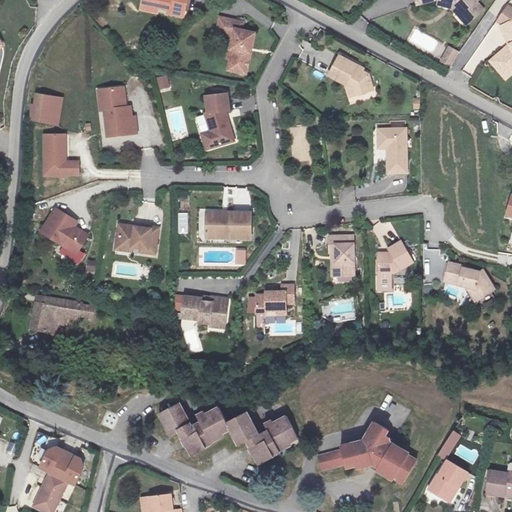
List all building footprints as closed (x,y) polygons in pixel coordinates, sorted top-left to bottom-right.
[(144,0),(144,3),(140,2),(140,20),(169,20),(169,3),(159,2),(158,0),(144,0)] [(405,0),(407,4),(420,0),(433,0),(439,3),(440,1),(446,4),(450,16),(441,19),(444,29),(466,23),(463,12),(468,11),(464,0),(405,0)] [(221,33),(220,42),(226,43),(225,57),(221,56),(220,67),(242,69),(247,25),(236,24),(237,17),(211,13),(209,31),(221,33)] [(511,22),(492,33),(501,51),(478,62),(486,77),(506,67),(507,70),(511,73),(511,22)] [(226,43),(220,42),(218,56),(221,56),(225,57),(226,43)] [(451,67),(460,51),(449,45),(440,60),(451,67)] [(346,87),(350,86),(357,86),(358,100),(377,100),(376,78),(362,70),(364,66),(339,52),(325,75),(346,87)] [(506,67),(486,77),(487,80),(507,70),(506,67)] [(157,77),(161,90),(171,87),(167,74),(157,77)] [(114,86),(97,89),(98,99),(94,99),(96,110),(99,109),(103,135),(132,131),(130,115),(126,115),(125,105),(121,106),(116,106),(116,103),(116,101),(114,86)] [(31,104),(27,104),(26,118),(55,122),(58,95),(32,92),(31,104)] [(222,112),(220,93),(196,94),(196,112),(192,112),(194,145),(218,144),(217,123),(214,124),(213,112),(222,112)] [(402,122),(373,123),(373,144),(382,144),(384,168),(403,167),(402,122)] [(58,131),(40,131),(40,145),(34,145),(35,172),(77,172),(77,159),(63,158),(58,155),(58,131)] [(201,226),(201,206),(201,203),(193,203),(194,238),(246,236),(246,231),(214,232),(214,226),(201,226)] [(214,206),(201,206),(201,226),(214,226),(214,232),(246,231),(246,205),(225,206),(225,210),(214,210),(214,206)] [(84,234),(73,228),(72,230),(68,227),(69,225),(70,224),(62,219),(63,214),(50,207),(36,231),(73,252),(84,234)] [(72,220),(63,214),(62,219),(70,224),(72,220)] [(129,225),(113,224),(111,243),(128,245),(128,243),(137,244),(136,248),(151,250),(154,223),(139,222),(138,224),(129,223),(129,225)] [(347,276),(345,233),(317,233),(319,254),(325,255),(326,277),(347,276)] [(386,249),(369,252),(372,290),(392,289),(390,272),(408,261),(395,237),(383,244),(386,249)] [(236,249),(236,264),(246,264),(247,249),(236,249)] [(96,271),(97,262),(89,261),(87,270),(96,271)] [(450,263),(446,282),(468,287),(473,293),(478,289),(485,297),(497,287),(484,270),(481,272),(464,268),(465,266),(450,263)] [(260,290),(251,290),(251,309),(261,308),(261,306),(271,305),(281,305),(281,299),(289,299),(289,280),(276,281),(276,287),(260,287),(260,290)] [(478,289),(473,293),(476,301),(485,297),(478,289)] [(189,291),(173,312),(188,323),(186,325),(195,331),(197,328),(209,337),(212,334),(218,324),(214,322),(221,312),(213,306),(210,310),(202,303),(203,301),(189,291)] [(204,300),(203,301),(202,303),(210,310),(213,306),(204,300)] [(49,306),(34,303),(30,329),(46,331),(46,329),(73,333),(74,321),(76,310),(49,306)] [(86,311),(76,310),(74,321),(84,322),(86,311)] [(225,315),(221,312),(214,322),(218,324),(225,315)] [(205,342),(209,337),(197,328),(195,331),(193,333),(205,342)] [(180,403),(160,413),(171,435),(178,432),(188,448),(191,447),(195,454),(215,444),(214,441),(231,431),(238,445),(246,441),(255,458),(259,456),(262,464),(282,453),(281,449),(298,441),(285,419),(266,428),(268,432),(260,436),(247,414),(227,423),(219,409),(199,418),(202,422),(192,428),(180,403)] [(396,481),(404,486),(418,461),(394,446),(394,440),(390,438),(392,433),(377,424),(366,442),(342,447),(343,450),(319,455),(323,471),(347,465),(348,471),(359,469),(360,472),(375,468),(380,471),(379,473),(395,483),(396,481)] [(454,430),(439,454),(447,459),(463,435),(454,430)] [(48,449),(38,468),(45,474),(64,482),(75,487),(84,468),(81,458),(57,447),(48,449)] [(467,472),(448,461),(442,475),(435,472),(426,491),(448,504),(458,484),(460,486),(467,472)] [(501,470),(483,468),(479,492),(497,495),(497,492),(511,492),(511,476),(501,475),(501,470)] [(50,511),(64,482),(45,474),(30,508),(37,511),(50,511)] [(167,511),(166,496),(145,499),(146,511),(167,511)]
